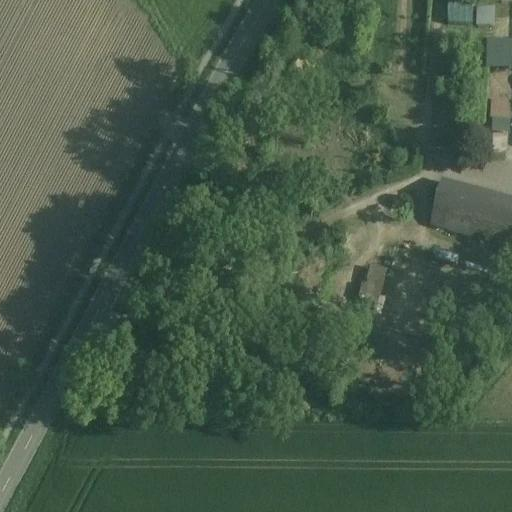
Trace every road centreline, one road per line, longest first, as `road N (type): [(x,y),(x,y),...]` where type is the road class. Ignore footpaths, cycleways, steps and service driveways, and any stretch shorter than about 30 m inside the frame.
road 1 (tertiary): [(0,494),(269,0)]
road 2 (track): [(87,336),(386,199)]
road 3 (unknown): [(243,43),(335,120),(434,162),(511,182)]
